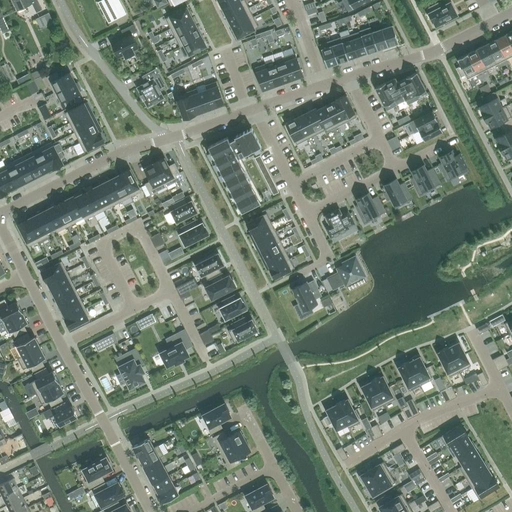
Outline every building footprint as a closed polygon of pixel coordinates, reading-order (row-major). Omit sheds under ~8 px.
[(12,0),(17,11),(32,3),(36,12),(42,10),(37,0),(12,0)] [(119,0),(101,0),(97,2),(108,23),(126,14),(119,0)] [(240,1),(239,0),(219,0),(219,1),(223,10),(240,1)] [(240,1),(223,10),(228,19),(249,8),(244,0),(241,0),(240,1)] [(370,0),(342,0),(348,11),(370,0)] [(440,1),(428,8),(431,13),(429,14),(433,22),(434,21),(436,26),(456,15),(450,3),(443,7),(440,1)] [(306,10),(316,7),(314,2),(305,5),(306,10)] [(316,7),(306,10),(308,15),(318,11),(316,7)] [(170,29),(192,18),(187,8),(165,19),(170,29)] [(228,19),(232,28),(254,17),(249,8),(228,19)] [(1,12),(0,12),(0,28),(3,34),(10,30),(1,12)] [(44,15),(36,19),(41,29),(49,26),(44,15)] [(156,20),(153,15),(147,17),(150,23),(156,20)] [(232,28),(238,38),(259,27),(254,17),(232,28)] [(170,29),(175,38),(196,27),(192,18),(170,29)] [(138,47),(131,33),(137,31),(133,24),(121,30),(124,37),(111,43),(118,57),(124,54),(126,58),(134,54),(132,50),(138,47)] [(392,25),(382,29),(388,47),(398,43),(392,25)] [(196,27),(175,38),(180,47),(201,36),(196,27)] [(359,31),(361,37),(362,37),(367,53),(367,54),(378,50),(372,32),(370,28),(359,31)] [(378,50),(388,47),(382,29),(372,32),(378,50)] [(357,56),(367,53),(362,37),(361,37),(360,32),(351,35),(352,40),(357,56)] [(352,40),(351,35),(341,38),(348,59),(357,56),(352,40)] [(505,35),(496,40),(506,60),(511,56),(511,47),(506,35),(505,35)] [(151,39),(153,44),(159,41),(156,36),(154,37),(151,39)] [(201,36),(180,47),(185,57),(206,46),(201,36)] [(348,60),(348,59),(341,38),(341,37),(330,41),(338,64),(348,60)] [(506,60),(496,40),(496,39),(486,44),(496,65),(506,60)] [(327,67),(338,64),(330,41),(319,45),(327,67)] [(476,50),(477,50),(487,69),(496,65),(486,44),(476,49),(476,50)] [(476,50),(468,54),(467,54),(477,74),(487,69),(477,50),(476,50)] [(292,80),(303,76),(295,53),(284,57),(292,80)] [(457,59),(460,66),(456,68),(461,77),(465,75),(467,79),(477,74),(467,54),(468,54),(467,54),(457,59)] [(283,83),(292,80),(284,57),(274,61),(276,65),(283,83)] [(7,64),(1,67),(8,83),(14,80),(7,64)] [(267,68),(266,64),(255,68),(263,90),(273,86),(267,68)] [(267,68),(273,86),(283,83),(276,65),(267,68)] [(143,77),(146,83),(138,87),(137,87),(137,88),(141,95),(141,96),(143,99),(147,106),(147,107),(148,107),(163,98),(163,99),(164,98),(164,97),(163,97),(154,79),(159,76),(155,70),(143,77)] [(75,82),(70,72),(59,78),(56,72),(46,77),(54,93),(75,82)] [(416,72),(406,78),(407,78),(417,98),(427,93),(416,72)] [(396,105),(405,100),(406,100),(397,83),(395,78),(386,83),(385,83),(396,105)] [(418,99),(417,98),(407,78),(406,78),(397,83),(406,100),(405,100),(407,105),(418,99)] [(31,82),(27,84),(32,94),(36,92),(31,82)] [(54,93),(62,109),(72,103),(69,98),(80,93),(79,91),(81,90),(77,83),(75,84),(75,82),(54,93)] [(216,82),(205,86),(207,90),(213,108),(224,104),(216,82)] [(386,111),(397,105),(396,105),(385,83),(386,83),(385,83),(375,88),(386,111)] [(198,93),(196,89),(186,92),(194,115),(195,114),(204,111),(197,93),(198,93)] [(204,111),(213,108),(207,90),(198,93),(197,93),(204,111)] [(176,96),(184,119),(195,115),(195,114),(194,115),(186,92),(176,96)] [(502,108),(494,93),(481,99),(484,104),(480,106),(483,111),(481,112),(484,117),(484,118),(502,108)] [(346,122),(356,117),(345,95),(335,101),(346,122)] [(335,101),(326,106),(337,127),(346,122),(335,101)] [(64,113),(70,123),(89,113),(84,103),(64,113)] [(337,127),(326,106),(317,111),(316,111),(326,130),(325,130),(327,132),(337,127)] [(498,130),(511,122),(511,117),(506,106),(502,108),(484,118),(487,123),(488,122),(491,127),(495,125),(498,130)] [(316,111),(317,111),(316,108),(305,114),(316,135),(325,130),(326,130),(316,111)] [(42,114),(45,120),(51,117),(48,110),(42,114)] [(409,123),(415,133),(419,131),(437,121),(432,111),(409,123)] [(94,123),(89,113),(70,123),(74,133),(94,123)] [(296,118),(307,140),(316,135),(305,114),(296,118)] [(307,140),(296,118),(286,124),(297,145),(307,140)] [(419,131),(424,141),(443,131),(437,121),(419,131)] [(511,122),(498,130),(500,136),(496,138),(499,143),(498,143),(500,148),(500,149),(511,142),(511,122)] [(74,133),(79,142),(99,132),(94,123),(74,133)] [(261,147),(252,128),(234,137),(235,139),(230,141),(228,137),(208,147),(241,212),(261,202),(238,158),(240,157),(261,147)] [(99,132),(79,142),(84,152),(104,142),(99,132),(99,133),(99,132)] [(354,139),(356,142),(364,139),(361,133),(353,137),(354,139)] [(397,136),(387,141),(390,145),(399,141),(397,136)] [(399,141),(390,145),(392,150),(401,145),(399,141)] [(52,169),(62,164),(51,142),(41,147),(52,169),(52,168),(52,169)] [(511,142),(500,149),(501,149),(503,154),(504,154),(507,159),(511,157),(511,158),(511,142)] [(59,144),(54,146),(57,154),(61,152),(63,151),(59,144)] [(41,147),(32,152),(43,173),(52,169),(41,147)] [(451,179),(468,170),(460,154),(454,157),(451,151),(440,157),(443,162),(439,164),(443,171),(446,169),(451,179)] [(34,178),(43,173),(32,152),(23,157),(34,178)] [(316,158),(318,162),(323,159),(320,154),(315,156),(316,158)] [(34,178),(23,157),(14,161),(25,182),(34,178)] [(164,158),(154,163),(166,187),(176,182),(178,186),(184,183),(177,168),(171,171),(164,158)] [(14,161),(5,166),(16,187),(25,182),(14,161)] [(154,164),(153,164),(146,167),(144,168),(151,181),(145,184),(151,195),(157,192),(157,191),(166,187),(154,163),(154,164)] [(415,176),(411,178),(415,185),(418,184),(423,193),(435,187),(434,187),(441,183),(433,168),(426,171),(423,165),(412,171),(415,176)] [(5,166),(0,168),(0,178),(7,192),(16,187),(5,166)] [(131,197),(141,192),(130,170),(120,175),(131,197)] [(131,197),(120,175),(111,180),(122,201),(131,197)] [(412,198),(404,182),(399,185),(396,179),(384,185),(387,191),(384,193),(387,200),(391,198),(396,207),(407,201),(412,198)] [(122,201),(111,180),(102,185),(112,206),(122,201)] [(93,189),(92,189),(103,211),(112,206),(102,185),(93,189)] [(94,215),(103,211),(92,189),(83,194),(94,215)] [(272,199),(268,190),(263,193),(267,201),(272,199)] [(182,192),(172,198),(173,198),(175,203),(185,198),(182,192)] [(371,199),(368,193),(357,199),(359,205),(356,206),(360,213),(363,212),(368,221),(380,216),(379,215),(385,211),(377,196),(371,199)] [(94,215),(83,194),(75,198),(74,199),(84,218),(85,220),(94,215)] [(74,197),(65,201),(64,201),(75,223),(84,218),(74,199),(75,198),(74,197)] [(187,203),(185,198),(172,205),(174,209),(171,211),(170,211),(171,212),(176,222),(176,223),(177,222),(197,212),(197,213),(198,212),(197,211),(192,201),(192,200),(191,201),(187,203)] [(66,227),(75,223),(64,201),(55,206),(66,227)] [(55,206),(46,211),(55,228),(54,228),(57,232),(66,227),(55,206)] [(351,233),(358,230),(348,211),(342,214),(339,209),(333,212),(333,211),(333,212),(331,213),(330,213),(325,216),(329,225),(325,227),(330,238),(349,229),(351,233)] [(46,211),(37,215),(46,232),(54,228),(55,228),(46,211)] [(247,223),(251,233),(271,223),(266,213),(247,223)] [(46,232),(37,215),(28,220),(39,241),(48,236),(46,232)] [(39,241),(28,220),(18,225),(29,246),(39,241)] [(181,228),(183,232),(179,234),(185,246),(208,234),(205,227),(204,227),(202,223),(198,225),(196,220),(181,228)] [(252,233),(256,242),(276,232),(271,223),(251,233),(252,233)] [(276,232),(256,242),(261,251),(280,241),(276,232)] [(159,233),(150,238),(153,242),(162,238),(159,233)] [(153,242),(155,248),(164,243),(162,238),(153,242)] [(261,251),(265,260),(285,250),(280,241),(261,251)] [(270,269),(290,259),(285,250),(265,260),(270,269)] [(195,265),(196,265),(201,276),(201,277),(202,276),(205,274),(207,279),(221,272),(218,268),(224,265),(224,264),(219,254),(218,253),(196,264),(195,265)] [(343,263),(344,265),(337,268),(339,272),(327,278),(333,289),(345,283),(346,285),(365,276),(355,257),(343,263)] [(290,259),(270,269),(275,279),(295,268),(290,259)] [(61,262),(42,272),(47,282),(47,281),(47,282),(66,272),(61,262)] [(47,282),(52,291),(71,281),(66,272),(47,282)] [(229,276),(225,278),(224,278),(222,274),(210,280),(212,284),(206,287),(212,299),(235,287),(232,280),(231,280),(229,276)] [(52,291),(57,300),(76,290),(71,281),(52,291)] [(309,287),(306,282),(292,289),(296,297),(295,298),(298,303),(299,302),(303,311),(317,303),(315,299),(321,296),(315,284),(309,287)] [(185,283),(176,288),(180,295),(188,291),(185,283)] [(76,290),(57,300),(61,309),(80,299),(76,290)] [(180,295),(182,300),(191,295),(188,291),(180,295)] [(236,300),(234,295),(222,301),(224,306),(219,308),(225,320),(247,309),(243,302),(242,302),(240,298),(237,299),(236,300)] [(0,323),(2,323),(4,322),(22,312),(17,302),(8,306),(5,299),(0,301),(0,323)] [(80,299),(61,309),(66,318),(85,308),(80,299)] [(85,308),(66,318),(71,328),(90,318),(85,308)] [(0,323),(0,330),(1,332),(6,330),(7,333),(12,331),(15,337),(26,331),(23,325),(28,323),(22,312),(4,322),(2,323),(0,323)] [(502,315),(490,321),(492,326),(505,320),(502,315)] [(232,329),(228,331),(234,343),(238,341),(239,341),(257,331),(258,331),(258,330),(257,330),(252,320),(252,319),(251,319),(247,322),(245,317),(231,324),(234,328),(233,329),(232,329)] [(476,328),(479,334),(490,328),(487,323),(476,328)] [(176,364),(184,360),(183,358),(189,355),(185,347),(192,344),(184,330),(177,333),(180,340),(170,345),(171,347),(160,353),(167,366),(175,362),(176,364)] [(202,339),(211,334),(208,330),(199,335),(202,339)] [(40,347),(35,337),(30,339),(27,333),(16,339),(19,345),(16,346),(22,356),(22,357),(40,347)] [(113,333),(109,336),(112,343),(117,341),(113,333)] [(202,339),(204,344),(214,340),(211,334),(202,339)] [(471,366),(459,342),(449,348),(448,348),(460,371),(471,366)] [(44,366),(41,360),(46,358),(40,347),(22,357),(22,356),(17,358),(23,370),(30,366),(33,372),(44,366)] [(449,348),(448,347),(440,351),(440,352),(437,353),(449,377),(460,371),(448,348),(449,348)] [(137,366),(135,362),(141,359),(136,348),(129,352),(133,360),(119,367),(123,373),(117,376),(121,384),(127,381),(130,388),(136,385),(137,387),(145,383),(141,373),(144,372),(140,364),(137,366)] [(506,359),(503,354),(492,359),(495,365),(506,359)] [(431,375),(428,367),(425,368),(420,357),(409,362),(421,386),(431,380),(429,376),(431,375)] [(509,365),(506,359),(495,365),(498,371),(509,365)] [(410,391),(421,386),(409,362),(409,361),(400,365),(401,366),(398,368),(410,391)] [(36,393),(59,382),(53,371),(49,373),(46,368),(35,374),(37,379),(31,383),(36,393)] [(477,375),(482,386),(488,383),(483,372),(477,375)] [(479,379),(477,375),(476,373),(464,378),(467,384),(479,379)] [(380,377),(380,376),(371,381),(372,382),(384,405),(395,400),(383,376),(380,377)] [(64,393),(59,382),(36,393),(42,404),(48,401),(51,406),(63,401),(60,395),(64,393)] [(373,410),(384,405),(372,382),(361,387),(373,410)] [(445,388),(451,400),(457,397),(451,386),(445,388)] [(445,402),(451,400),(445,388),(440,391),(445,402)] [(348,399),(345,400),(345,399),(336,404),(337,405),(347,424),(347,425),(348,428),(360,423),(357,418),(360,417),(356,410),(354,411),(348,399)] [(413,417),(420,414),(412,399),(406,402),(407,406),(408,405),(413,417)] [(4,401),(0,402),(0,405),(3,411),(8,408),(4,401)] [(78,417),(72,406),(68,408),(65,402),(54,408),(57,414),(50,417),(56,428),(78,417)] [(205,414),(203,415),(210,427),(208,428),(211,434),(222,428),(219,422),(230,416),(228,412),(229,411),(225,404),(212,411),(211,409),(204,413),(205,414)] [(347,424),(337,405),(326,410),(336,430),(347,425),(347,424)] [(402,408),(407,420),(413,417),(408,405),(407,406),(402,408)] [(3,411),(2,411),(7,421),(8,421),(13,418),(8,408),(3,411)] [(371,427),(377,438),(383,435),(377,424),(371,427)] [(440,437),(447,448),(451,446),(450,445),(467,435),(460,424),(440,437)] [(377,438),(371,427),(366,430),(372,441),(377,438)] [(213,438),(221,453),(245,441),(244,440),(239,431),(227,437),(224,432),(213,438)] [(457,455),(473,445),(471,441),(470,441),(467,435),(450,445),(451,446),(457,455)] [(154,448),(154,447),(149,438),(132,447),(138,457),(138,456),(154,448)] [(245,442),(245,441),(221,453),(226,463),(225,464),(228,470),(241,463),(238,457),(250,451),(245,442)] [(406,449),(402,443),(391,449),(395,455),(406,449)] [(138,457),(143,466),(159,457),(159,458),(163,455),(158,445),(154,447),(154,448),(138,456),(138,457)] [(476,450),(473,445),(457,455),(463,465),(463,466),(479,456),(476,450)] [(343,461),(348,457),(342,447),(336,450),(343,461)] [(483,461),(479,456),(463,466),(463,465),(459,467),(466,478),(486,466),(483,461)] [(93,464),(83,469),(89,480),(86,482),(89,488),(104,481),(101,475),(112,469),(112,468),(111,468),(106,458),(106,457),(100,460),(99,459),(92,462),(93,464)] [(164,466),(159,458),(159,457),(143,466),(148,475),(164,466)] [(358,476),(363,484),(365,483),(366,485),(366,486),(389,472),(383,462),(358,476)] [(169,475),(164,466),(148,475),(153,484),(169,475)] [(486,466),(466,478),(472,488),(492,476),(488,470),(486,466)] [(408,475),(412,480),(423,474),(419,469),(408,475)] [(367,486),(368,488),(366,489),(371,497),(395,482),(389,472),(366,486),(367,486)] [(426,479),(423,474),(412,480),(415,486),(426,479)] [(169,475),(153,484),(158,493),(174,485),(169,475)] [(479,499),(499,487),(492,476),(472,488),(479,499)] [(0,484),(0,490),(3,496),(18,488),(13,478),(0,484)] [(105,483),(94,488),(97,494),(96,494),(102,506),(125,494),(121,487),(120,487),(118,483),(108,488),(105,483)] [(267,484),(246,496),(252,507),(251,508),(252,511),(257,511),(265,508),(262,503),(273,497),(270,492),(271,492),(267,484)] [(163,503),(179,495),(174,485),(158,493),(163,503)] [(23,498),(18,488),(3,496),(7,505),(23,498)] [(402,494),(379,507),(382,511),(394,511),(408,504),(402,494)] [(7,505),(10,511),(18,511),(28,507),(23,498),(7,505)] [(427,507),(430,511),(441,506),(438,500),(427,507)] [(130,511),(129,509),(128,509),(126,505),(121,507),(118,502),(107,508),(109,511),(130,511)]
